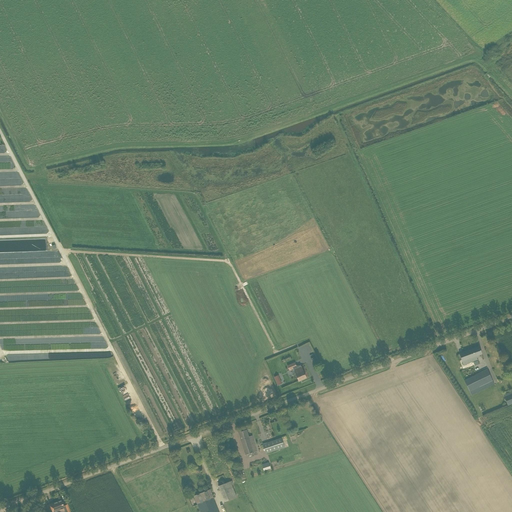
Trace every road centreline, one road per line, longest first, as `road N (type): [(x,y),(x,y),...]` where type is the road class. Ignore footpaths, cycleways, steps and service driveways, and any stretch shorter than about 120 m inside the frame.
road 1 (unclassified): [(0,508),(511,318)]
road 2 (track): [(62,253),(228,262),(275,354)]
road 3 (track): [(62,253),(162,447)]
road 4 (track): [(0,132),(62,253)]
